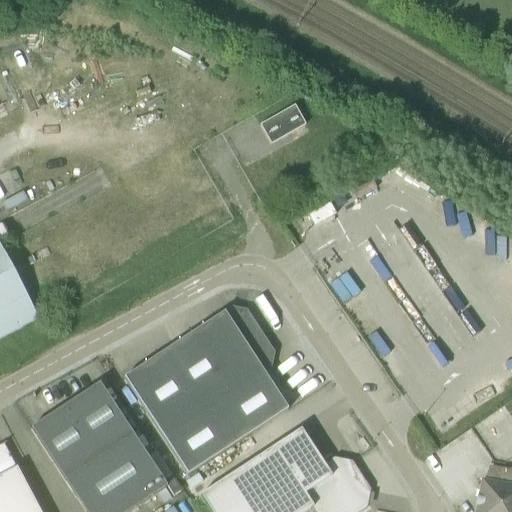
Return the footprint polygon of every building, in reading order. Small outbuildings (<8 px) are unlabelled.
[(271,146),(305,127),(295,108),(260,127),(271,146)] [(311,227),(332,215),(326,205),(305,217),(311,227)] [(0,339),(30,324),(37,320),(0,250),(0,339)] [(214,321),(124,380),(187,477),(287,412),(263,375),(271,370),(274,354),(246,312),(231,309),(214,320),(214,321)] [(99,385),(31,430),(84,511),(130,511),(166,489),(99,385)] [(323,467),(300,432),(200,497),(209,511),(308,511),(311,510),(312,511),(362,511),(366,509),(370,492),(352,463),(334,460),(323,467)] [(0,511),(38,511),(4,445),(0,446),(0,511)] [(511,511),(511,468),(509,471),(488,467),(486,482),(482,482),(476,511),(511,511)]
